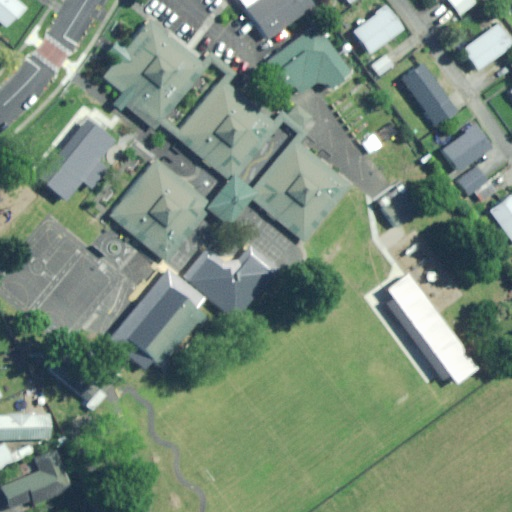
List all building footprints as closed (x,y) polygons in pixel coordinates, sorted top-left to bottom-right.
[(22,9),(9,0),(0,0),(0,25),(3,27),(11,17),(15,19),(22,9)] [(304,2),(302,0),(241,0),(232,8),(255,39),(304,2)] [(472,3),(470,0),(443,0),(454,15),(472,3)] [(398,30),(382,7),(348,32),(365,55),(398,30)] [(197,71),(140,22),(88,81),(145,130),(197,71)] [(389,132),(307,22),(252,62),(282,100),(303,86),(318,90),(363,150),(389,132)] [(507,46),(491,25),(457,51),(472,71),(507,46)] [(511,69),(511,55),(502,62),(509,72),(511,69)] [(388,65),(381,56),(367,66),(374,75),(388,65)] [(453,112),(418,63),(396,79),(431,128),(453,112)] [(266,127),(209,77),(157,137),(214,186),(266,127)] [(301,117),(286,105),(272,121),(287,133),(301,117)] [(487,148),(470,125),(437,150),(454,173),(487,148)] [(341,186),(284,136),(232,196),(289,245),(341,186)] [(410,167),(391,141),(368,158),(387,183),(410,167)] [(199,203),(143,153),(91,213),(147,262),(199,203)] [(493,191),(472,166),(453,182),(465,196),(470,192),(479,202),(493,191)] [(394,187),(367,207),(385,230),(412,210),(394,187)] [(511,245),(511,203),(506,196),(485,211),(511,246),(511,245)] [(285,268),(228,218),(176,278),(233,327),(285,268)] [(186,311),(158,287),(111,340),(140,365),(186,311)] [(46,414),(0,415),(0,440),(47,439),(46,414)] [(68,489),(52,450),(31,458),(36,471),(0,486),(0,496),(5,509),(28,500),(30,505),(68,489)]
